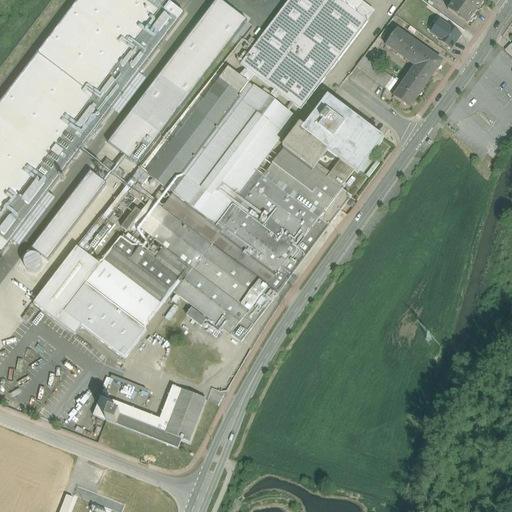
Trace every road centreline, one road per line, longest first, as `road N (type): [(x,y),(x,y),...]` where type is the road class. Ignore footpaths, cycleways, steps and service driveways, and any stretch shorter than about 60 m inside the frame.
road 1 (tertiary): [(509,7),(287,321),(233,420),(203,498)]
road 2 (unclassified): [(0,416),(203,498)]
